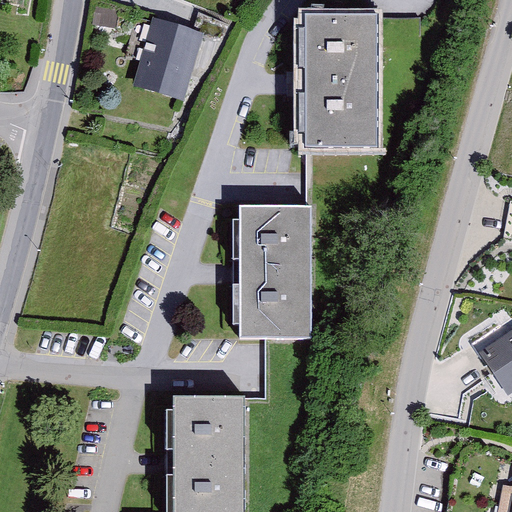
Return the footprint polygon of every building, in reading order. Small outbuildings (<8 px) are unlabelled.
[(305,137),(305,150),(378,150),(379,19),(306,18),(306,33),(299,32),(299,137),(305,137)] [(180,96),(197,38),(137,21),(132,40),(147,44),(145,50),(147,51),(144,62),(148,63),(141,85),(180,96)] [(241,327),(241,341),(314,340),(313,209),(242,210),(242,224),(234,224),(235,327),(241,327)] [(496,372),(487,378),(496,392),(506,385),(503,380),(511,374),(511,338),(486,356),(496,372)] [(244,511),(244,399),(172,399),(173,412),(166,412),(165,511),(244,511)] [(498,511),(508,511),(510,484),(501,483),(498,511)]
